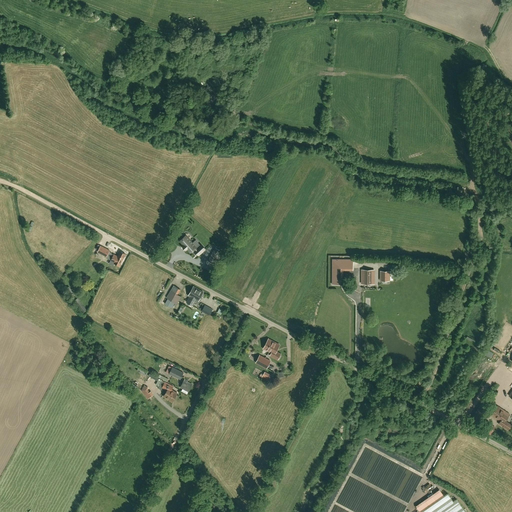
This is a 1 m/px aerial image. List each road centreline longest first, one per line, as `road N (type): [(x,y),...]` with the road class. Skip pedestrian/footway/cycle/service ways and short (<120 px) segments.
road 1 (unclassified): [(511,455),(245,310)]
road 2 (unclassified): [(136,511),(245,310)]
road 3 (track): [(320,10),(380,9),(471,39),(490,49),(511,82)]
road 4 (unclassified): [(245,310),(112,238)]
road 5 (track): [(0,181),(112,238)]
